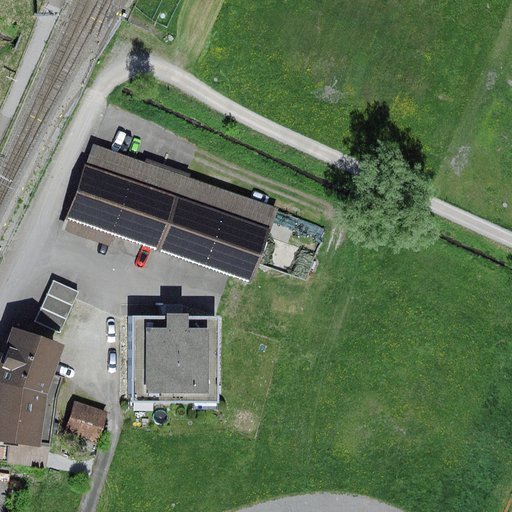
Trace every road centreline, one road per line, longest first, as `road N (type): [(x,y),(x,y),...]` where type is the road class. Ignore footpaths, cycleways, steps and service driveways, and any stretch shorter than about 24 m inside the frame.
road 1 (track): [(96,100),(113,79),(158,69),(511,235)]
road 2 (track): [(90,511),(115,429),(113,316)]
